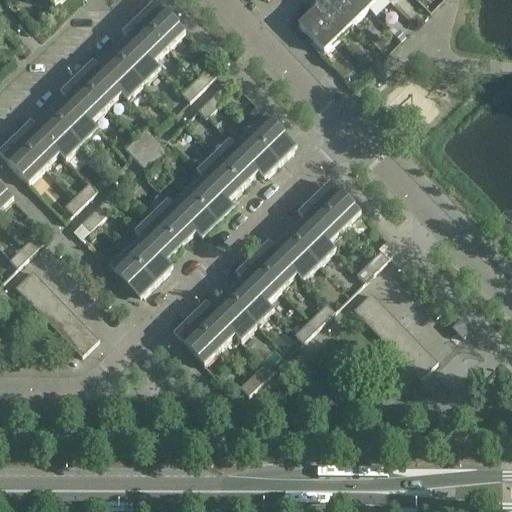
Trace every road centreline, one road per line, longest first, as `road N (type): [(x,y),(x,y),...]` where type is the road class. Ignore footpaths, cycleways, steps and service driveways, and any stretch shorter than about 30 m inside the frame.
road 1 (secondary): [(0,492),(385,493)]
road 2 (residential): [(351,133),(143,337)]
road 3 (residential): [(137,0),(0,133)]
road 4 (residential): [(441,350),(377,286),(440,228)]
road 5 (residential): [(143,337),(91,380),(0,381)]
road 6 (unclassified): [(258,37),(351,133)]
road 7 (unclassified): [(351,133),(440,228)]
road 8 (secondary): [(385,493),(511,510)]
road 9 (secondary): [(511,477),(385,493)]
